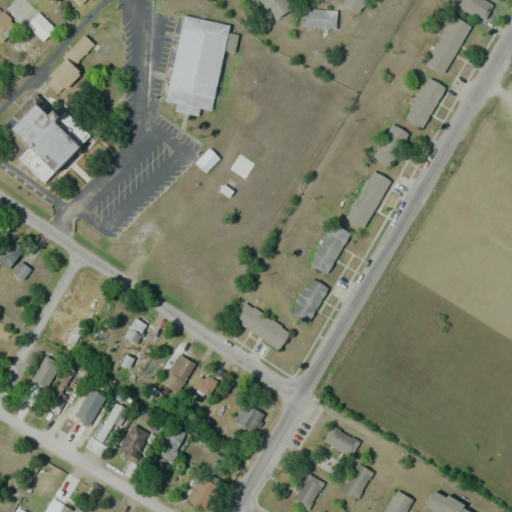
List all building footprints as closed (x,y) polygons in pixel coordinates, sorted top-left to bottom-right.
[(259,0),(263,8),(269,5),(274,17),(288,11),(283,0),(259,0)] [(365,0),(343,0),(342,3),(359,12),(365,0)] [(474,0),(491,14),(500,4),(495,0),(474,0)] [(336,28),(336,8),(301,7),(301,27),(336,28)] [(0,41),(0,42),(17,26),(0,8),(0,41)] [(55,28),(39,12),(26,24),(42,40),(55,28)] [(229,24),(182,15),(167,101),(176,102),(174,111),(198,115),(199,107),(212,110),(223,50),(234,51),(237,34),(228,32),(229,24)] [(445,73),(470,24),(451,15),(426,63),(445,73)] [(80,72),(73,65),(93,44),(83,35),(65,54),(67,56),(44,80),(59,94),(80,72)] [(422,128),(445,86),(427,76),(404,118),(422,128)] [(13,134),(38,110),(78,152),(53,176),(13,134)] [(371,155),(387,166),(409,134),(392,123),(371,155)] [(203,170),(212,161),(206,154),(196,163),(203,170)] [(387,177),(368,169),(347,220),(366,228),(387,177)] [(308,264),(327,274),(349,232),(331,222),(308,264)] [(20,245),(5,240),(0,254),(0,264),(12,268),(20,245)] [(12,272),(23,280),(30,268),(20,261),(12,272)] [(328,287),(311,277),(291,311),(308,321),(328,287)] [(233,319),(278,349),(289,332),(244,302),(233,319)] [(64,340),(75,346),(94,312),(83,306),(64,340)] [(125,334),(134,340),(143,326),(134,320),(125,334)] [(59,359),(45,352),(30,380),(44,387),(59,359)] [(195,363),(181,355),(162,385),(175,394),(195,363)] [(209,395),(217,380),(201,372),(193,387),(209,395)] [(120,426),(128,409),(111,400),(87,448),(102,455),(107,446),(102,444),(113,423),(120,426)] [(253,432),(263,413),(244,401),(233,420),(253,432)] [(116,446),(129,458),(148,435),(135,424),(116,446)] [(323,439),(349,457),(359,442),(332,424),(323,439)] [(185,434),(171,426),(156,453),(170,461),(185,434)] [(373,473),(357,462),(340,488),(356,499),(373,473)] [(220,480),(205,472),(189,500),(204,509),(220,480)] [(323,481),(308,473),(293,502),(308,510),(323,481)] [(405,511),(412,499),(396,490),(383,511),(405,511)] [(474,511),(475,510),(433,490),(424,508),(432,511),(474,511)] [(78,511),(53,496),(43,511),(78,511)]
